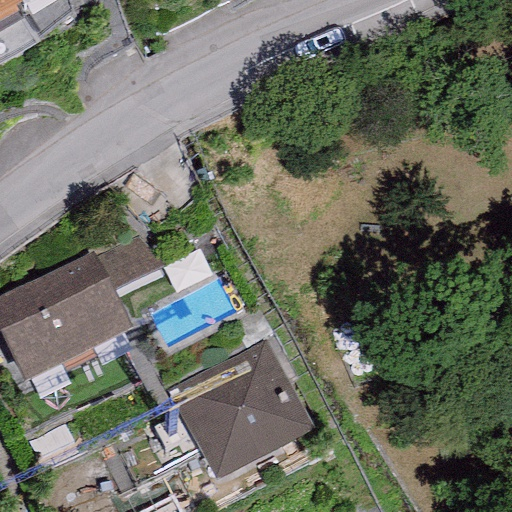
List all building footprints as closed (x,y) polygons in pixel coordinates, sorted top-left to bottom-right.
[(0,0),(0,61),(28,48),(1,0),(0,0)] [(14,0),(24,17),(53,0),(14,0)] [(96,257),(113,291),(159,267),(141,234),(96,257)] [(93,251),(0,294),(0,336),(24,381),(131,326),(113,291),(96,257),(93,251)] [(214,481),(312,428),(264,340),(166,394),(214,481)]
